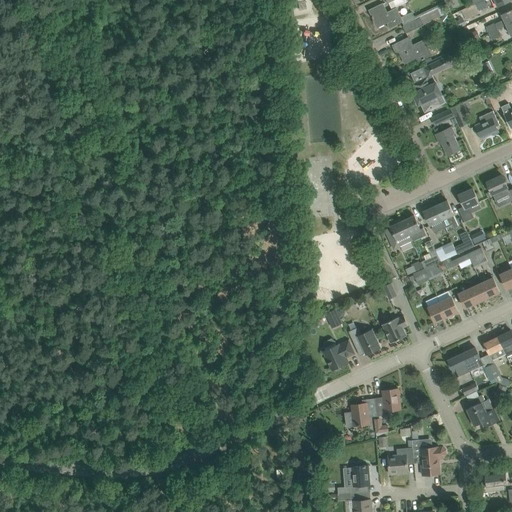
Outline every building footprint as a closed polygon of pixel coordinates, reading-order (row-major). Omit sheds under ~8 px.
[(401,17),(396,7),(407,2),(405,0),(386,0),(388,3),(389,3),(392,9),(387,12),(383,3),(378,6),(369,10),(377,27),(387,22),(390,28),(398,24),(403,22),(405,26),(416,20),(412,12),(401,17)] [(485,0),(473,5),(465,9),(466,11),(462,12),(466,20),(480,13),(479,10),(488,6),(485,0)] [(435,11),(405,26),(403,26),(406,33),(441,16),(439,12),(447,8),(445,6),(441,8),(435,11)] [(507,25),(511,22),(511,9),(502,14),(504,19),(495,24),(495,23),(486,27),(489,34),(498,29),(507,25)] [(444,11),(440,18),(446,22),(450,16),(444,11)] [(456,20),(459,27),(465,24),(461,17),(456,20)] [(498,29),(489,34),(492,40),(501,36),(498,29)] [(468,43),(476,39),(472,32),(464,36),(468,43)] [(409,37),(401,41),(393,45),(395,51),(398,50),(405,64),(416,58),(418,62),(432,55),(425,39),(412,45),(409,37)] [(428,77),(420,80),(411,84),(414,90),(418,88),(419,90),(413,93),(418,105),(421,104),(425,113),(446,103),(433,75),(454,65),(449,55),(423,68),(428,77)] [(492,69),(486,72),(488,77),(495,74),(494,72),(492,69)] [(489,93),(495,109),(501,107),(494,91),(489,93)] [(451,109),(454,115),(455,118),(458,123),(459,127),(469,123),(461,104),(451,108),(451,109)] [(511,110),(509,104),(501,107),(511,129),(511,128),(511,110)] [(438,122),(454,115),(451,109),(435,117),(438,122)] [(479,117),(482,123),(475,126),(477,129),(475,130),(477,135),(479,135),(481,138),(492,133),(493,135),(499,132),(496,127),(500,125),(493,111),(479,117)] [(452,127),(444,130),(441,132),(436,134),(435,135),(439,141),(440,140),(448,156),(460,149),(453,134),(454,133),(452,127)] [(509,194),(511,200),(511,189),(509,191),(508,187),(502,175),(487,182),(496,201),(509,194)] [(479,202),(477,197),(473,188),(459,195),(464,206),(459,209),(464,222),(474,217),(471,212),(481,207),(478,202),(479,202)] [(447,200),(435,205),(442,220),(445,227),(452,223),(452,222),(456,220),(453,215),(454,215),(447,200)] [(442,220),(435,205),(423,211),(430,225),(431,225),(434,232),(445,227),(442,220)] [(414,215),(402,221),(409,235),(421,230),(414,215)] [(409,235),(402,221),(401,218),(394,221),(395,224),(391,226),(394,235),(389,237),(388,235),(394,249),(411,241),(409,235)] [(474,246),(463,223),(462,220),(455,223),(463,240),(467,249),(474,246)] [(511,228),(497,235),(499,240),(502,238),(505,245),(511,241),(511,228)] [(477,233),(471,236),(474,244),(480,241),(477,233)] [(499,240),(497,235),(483,242),(488,253),(501,247),(498,241),(499,240)] [(441,261),(435,250),(431,240),(425,243),(432,257),(419,262),(419,261),(411,264),(415,272),(424,268),(425,268),(441,261)] [(442,247),(435,250),(441,261),(450,257),(457,254),(455,249),(445,254),(442,247)] [(472,263),(475,268),(488,262),(481,248),(468,254),(472,263)] [(457,259),(460,265),(461,268),(472,263),(468,254),(457,259)] [(441,261),(425,268),(430,279),(435,277),(437,281),(442,278),(440,275),(444,273),(443,270),(447,268),(448,270),(460,265),(457,259),(452,261),(450,257),(441,261)] [(430,279),(425,268),(413,274),(414,275),(409,277),(411,281),(416,279),(418,284),(430,279)] [(511,286),(511,268),(511,269),(501,274),(507,289),(511,286)] [(493,277),(481,283),(488,297),(500,292),(493,277)] [(397,295),(391,283),(383,286),(389,299),(397,295)] [(481,283),(470,288),(477,303),(488,297),(481,283)] [(477,303),(470,288),(459,293),(466,308),(477,303)] [(437,296),(440,302),(447,317),(458,312),(452,297),(451,297),(449,291),(437,296)] [(447,317),(440,302),(428,307),(435,322),(447,317)] [(342,323),(335,308),(325,313),(332,328),(342,323)] [(406,336),(406,334),(403,328),(408,325),(404,315),(398,318),(398,317),(382,324),(391,343),(406,336)] [(361,343),(366,354),(380,348),(372,330),(361,334),(358,327),(349,331),(355,346),(361,343)] [(511,354),(509,348),(511,346),(511,331),(498,337),(506,354),(507,357),(511,354)] [(493,360),(506,354),(498,337),(485,343),(489,354),(490,353),(493,360)] [(332,370),(335,369),(336,370),(340,368),(340,366),(347,363),(345,357),(354,353),(348,341),(339,345),(338,344),(324,351),(326,355),(324,356),(326,360),(328,360),(332,370)] [(475,348),(462,354),(470,371),(483,365),(480,358),(475,348)] [(470,371),(462,354),(448,360),(453,371),(454,370),(457,377),(470,371)] [(495,363),(489,365),(497,381),(502,379),(495,363)] [(497,381),(489,365),(484,368),(492,384),(497,381)] [(475,382),(462,389),(466,396),(477,391),(479,390),(477,386),(475,382)] [(496,393),(504,396),(507,388),(499,385),(496,393)] [(383,397),(375,398),(377,416),(386,415),(386,411),(401,409),(398,388),(382,390),(383,397)] [(477,391),(466,396),(469,401),(475,398),(478,404),(476,405),(467,409),(475,425),(482,422),(485,427),(499,420),(495,412),(494,409),(492,410),(488,400),(485,401),(482,395),(479,396),(477,391)] [(377,416),(375,398),(366,399),(367,403),(351,405),(352,412),(345,413),(346,427),(370,424),(369,417),(377,416)] [(346,445),(344,434),(336,435),(337,446),(346,445)] [(387,446),(386,436),(379,437),(379,446),(387,446)] [(413,448),(414,461),(414,463),(421,463),(422,475),(432,474),(432,475),(433,476),(436,476),(438,475),(438,474),(440,474),(439,458),(443,458),(446,454),(446,449),(442,446),(421,448),(420,439),(412,440),(413,448)] [(407,462),(414,461),(413,448),(397,449),(397,455),(388,456),(390,474),(408,472),(407,462)] [(338,488),(338,494),(350,492),(364,491),(364,485),(370,485),(368,466),(352,467),(354,485),(350,486),(350,487),(338,488)] [(508,483),(507,482),(506,472),(485,475),(486,481),(482,482),(483,493),(504,490),(503,484),(508,483)] [(350,492),(338,494),(328,495),(329,498),(339,497),(339,500),(345,499),(346,511),(371,511),(371,499),(368,500),(367,492),(364,492),(364,491),(350,492)]
